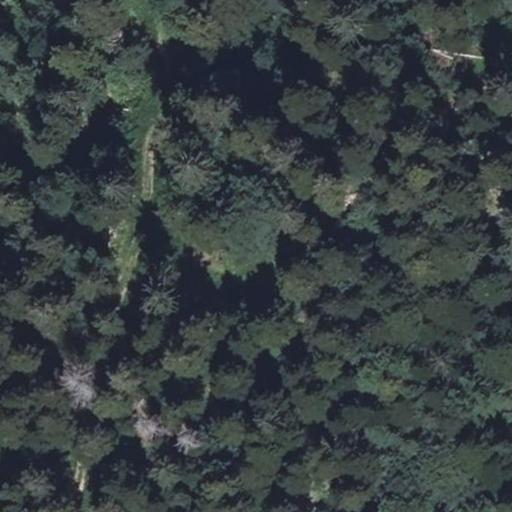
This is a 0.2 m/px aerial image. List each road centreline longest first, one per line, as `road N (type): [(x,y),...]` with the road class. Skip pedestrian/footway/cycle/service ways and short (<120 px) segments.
road 1 (track): [(511,39),(392,164),(290,248),(237,264),(189,252),(156,164),(134,0)]
road 2 (track): [(149,109),(118,305),(55,511)]
